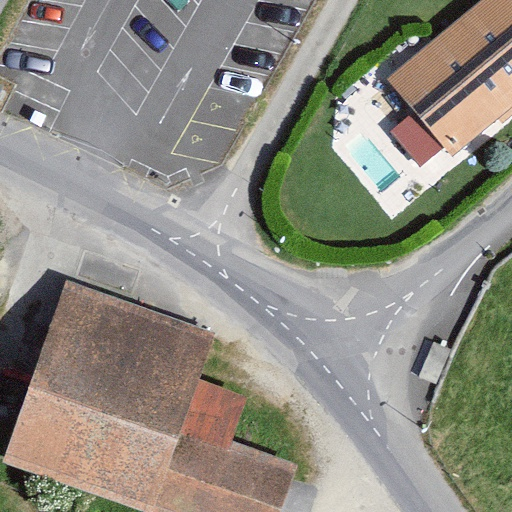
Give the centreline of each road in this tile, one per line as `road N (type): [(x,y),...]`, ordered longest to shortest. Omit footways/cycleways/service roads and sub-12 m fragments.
road 1 (residential): [(339,0),(192,259)]
road 2 (residential): [(511,221),(336,383)]
road 3 (tertiary): [(192,259),(95,189),(0,141)]
road 4 (tertiary): [(336,383),(192,259)]
road 5 (tertiary): [(428,511),(336,383)]
